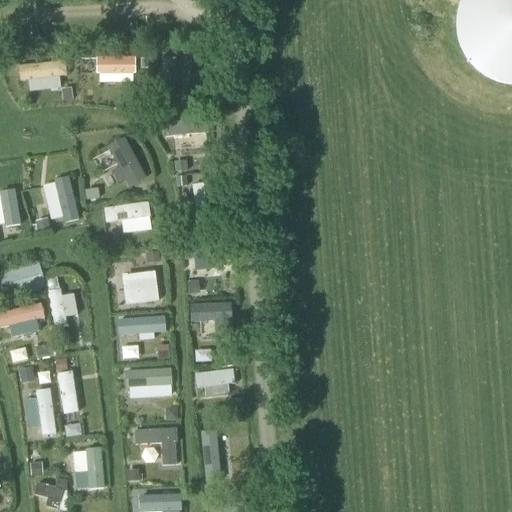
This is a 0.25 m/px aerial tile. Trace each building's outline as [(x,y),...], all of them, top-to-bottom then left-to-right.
[(166,73),(190,74),(191,51),(167,51),(166,73)] [(139,57),(93,60),(95,76),(140,73),(139,57)] [(64,63),(17,66),(18,83),(65,80),(64,63)] [(208,117),(163,121),(165,139),(210,135),(208,117)] [(126,135),(108,143),(130,186),(148,177),(126,135)] [(64,224),(80,220),(69,173),(53,177),(64,224)] [(226,221),(220,178),(204,180),(211,223),(226,221)] [(21,225),(16,188),(0,190),(5,227),(21,225)] [(149,201),(105,206),(107,224),(151,219),(149,201)] [(228,239),(185,242),(186,259),(229,256),(228,239)] [(0,289),(3,303),(46,290),(39,262),(0,273),(0,289)] [(156,270),(124,273),(127,302),(159,299),(156,270)] [(51,289),(57,323),(68,321),(62,287),(51,289)] [(40,303),(0,312),(0,328),(0,330),(44,319),(40,303)] [(231,341),(229,307),(188,309),(190,327),(213,325),(213,342),(231,341)] [(163,314),(117,317),(118,335),(164,332),(163,314)] [(59,371),(65,413),(79,411),(73,369),(59,371)] [(235,369),(197,372),(198,390),(237,387),(235,369)] [(172,370),(125,372),(125,390),(173,388),(172,370)] [(43,435),(58,433),(51,388),(36,390),(43,435)] [(84,417),(69,419),(72,438),(87,435),(84,417)] [(202,431),(203,443),(245,441),(245,429),(202,431)] [(177,444),(176,430),(134,432),(135,447),(161,445),(162,467),(176,466),(175,444),(177,444)] [(86,490),(104,489),(101,445),(83,446),(86,490)] [(58,502),(62,489),(38,480),(33,493),(58,502)] [(182,511),(182,494),(139,495),(139,511),(182,511)] [(206,511),(245,511),(245,502),(206,505),(206,511)]
